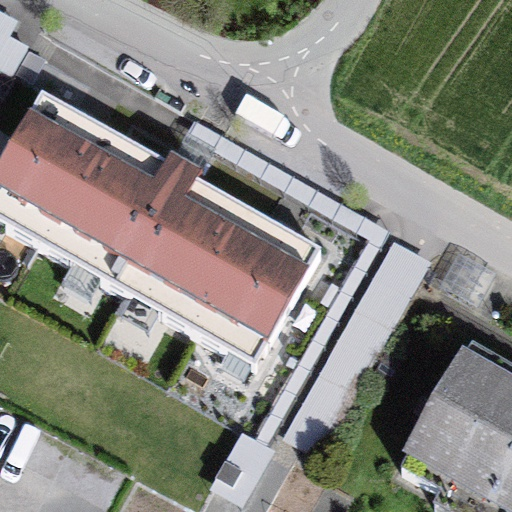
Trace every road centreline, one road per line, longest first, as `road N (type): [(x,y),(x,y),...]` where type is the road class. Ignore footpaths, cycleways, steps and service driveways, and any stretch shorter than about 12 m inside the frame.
road 1 (residential): [(511,247),(283,121)]
road 2 (residential): [(79,0),(283,121)]
road 3 (residential): [(283,121),(351,0)]
